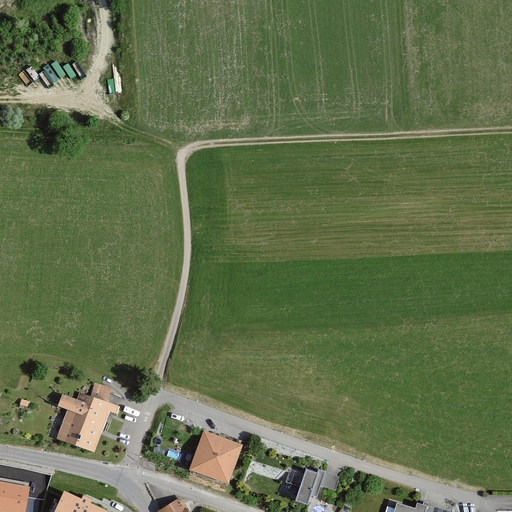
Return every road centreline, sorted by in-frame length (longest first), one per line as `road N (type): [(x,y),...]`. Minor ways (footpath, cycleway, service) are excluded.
road 1 (residential): [(125,478),(158,397),(459,495),(511,501)]
road 2 (track): [(186,149),(511,130)]
road 3 (track): [(186,149),(128,125),(85,82),(104,57),(100,0)]
road 4 (residential): [(248,511),(153,479),(125,478)]
road 5 (tertiary): [(125,478),(0,451)]
